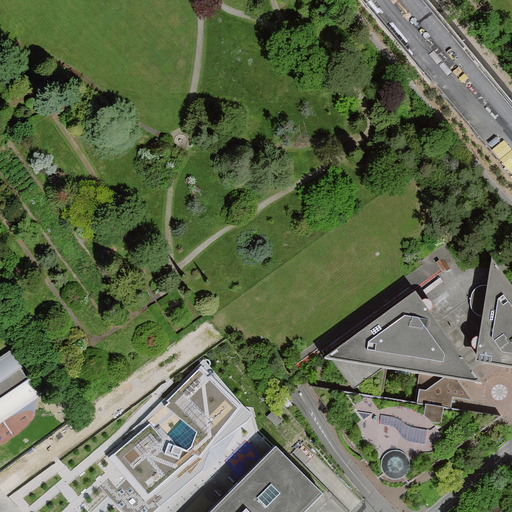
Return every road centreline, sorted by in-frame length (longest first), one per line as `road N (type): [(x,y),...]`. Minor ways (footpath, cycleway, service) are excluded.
road 1 (primary): [(394,0),(511,154)]
road 2 (primary): [(511,117),(397,0)]
